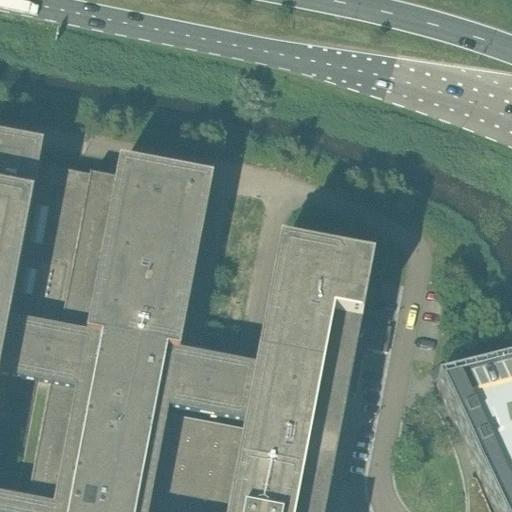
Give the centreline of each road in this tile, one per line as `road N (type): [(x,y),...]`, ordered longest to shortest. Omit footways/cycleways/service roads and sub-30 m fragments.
road 1 (primary): [(22,0),(415,83),(511,117)]
road 2 (primary): [(511,48),(420,15),(338,0)]
